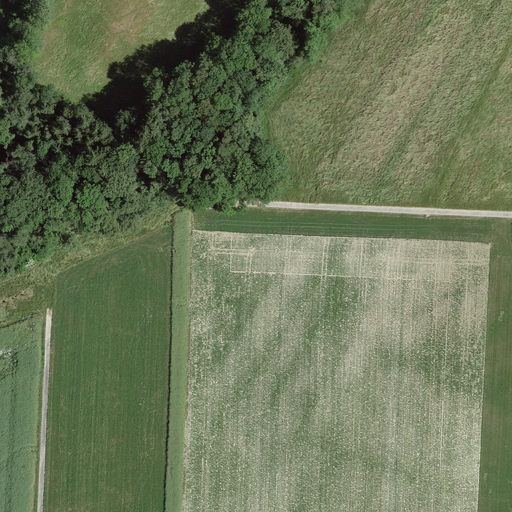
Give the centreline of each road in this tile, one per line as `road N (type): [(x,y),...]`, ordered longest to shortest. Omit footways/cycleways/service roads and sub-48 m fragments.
road 1 (track): [(511,214),(214,200)]
road 2 (track): [(39,511),(47,314)]
